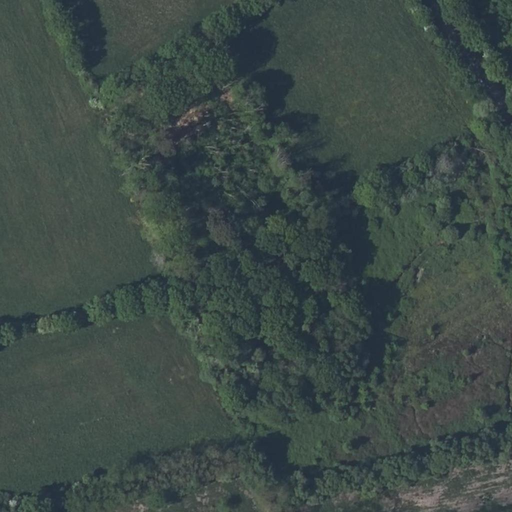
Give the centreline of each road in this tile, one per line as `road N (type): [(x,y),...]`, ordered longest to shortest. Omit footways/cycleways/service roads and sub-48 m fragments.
road 1 (track): [(116,103),(273,0)]
road 2 (tertiary): [(511,126),(430,0)]
